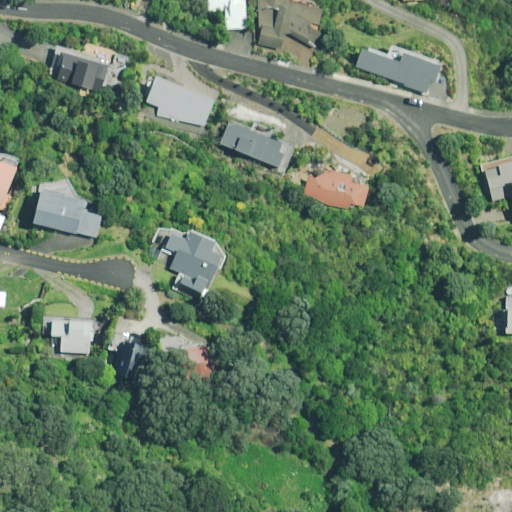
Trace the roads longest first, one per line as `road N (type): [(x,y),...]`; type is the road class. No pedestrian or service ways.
road 1 (residential): [(401,108),(180,46),(111,18),(0,5)]
road 2 (residential): [(511,255),(470,234),(401,108)]
road 3 (residential): [(117,278),(0,249)]
